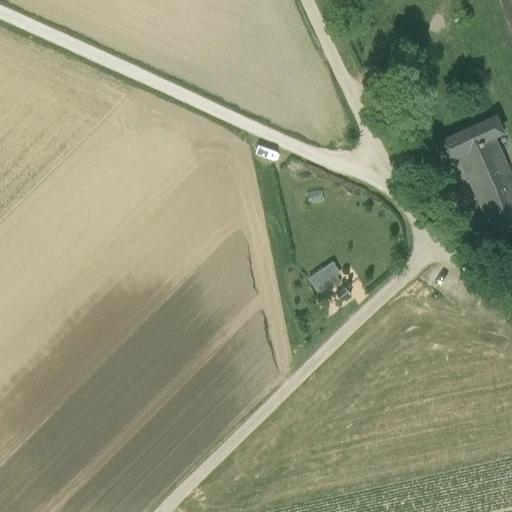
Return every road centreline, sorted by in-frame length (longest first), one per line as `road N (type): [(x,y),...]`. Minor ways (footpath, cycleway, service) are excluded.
road 1 (unclassified): [(426,246),(167,511)]
road 2 (unclassified): [(307,0),(390,188),(426,246)]
